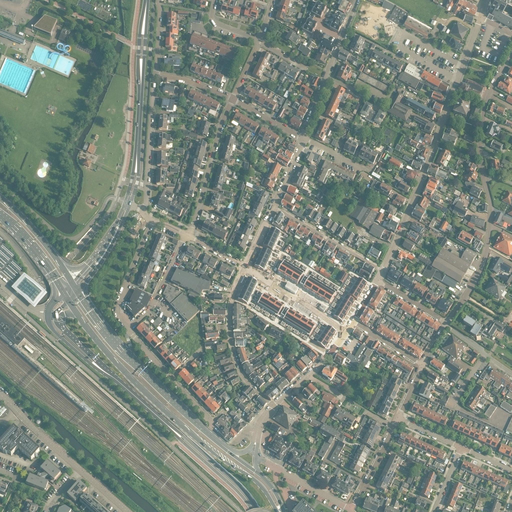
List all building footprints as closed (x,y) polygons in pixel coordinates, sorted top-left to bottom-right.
[(204,8),(205,7),(207,0),(205,0),(193,0),(193,3),(197,4),(196,5),(201,6),(200,7),(204,8)] [(221,11),(227,13),(229,6),(230,0),(225,0),(227,1),(226,5),(223,4),(221,11)] [(346,0),(342,0),(340,5),(349,10),(351,5),(349,4),(350,2),(346,0)] [(379,0),(383,1),(381,6),(390,9),(393,4),(386,0),(372,0),(377,2),(377,0),(379,0)] [(454,0),(448,0),(445,6),(450,8),(454,0)] [(462,0),(456,0),(455,3),(457,3),(452,12),(455,14),(457,9),(461,2),(462,0)] [(461,6),(464,7),(468,1),(466,0),(462,0),(461,2),(457,9),(460,10),(461,8),(460,7),(461,6)] [(486,13),(487,14),(490,15),(490,16),(496,19),(505,24),(508,25),(511,27),(511,0),(488,0),(488,2),(491,4),(489,9),(488,9),(488,10),(486,13)] [(229,6),(227,13),(232,15),(234,7),(236,1),(234,1),(232,7),(229,6)] [(287,9),(288,7),(289,3),(282,1),(280,7),(287,9)] [(467,13),(472,3),(468,1),(464,7),(467,9),(467,10),(465,10),(464,13),(465,13),(466,13),(467,13)] [(316,2),(313,7),(323,13),(326,7),(316,2)] [(244,16),(250,18),(254,4),(251,3),(249,10),(246,9),(247,6),(244,5),(242,13),(244,14),(244,16)] [(258,12),(254,11),(256,7),(259,8),(260,5),(254,3),(254,4),(250,18),(256,20),(258,12)] [(473,16),(473,15),(477,5),(472,3),(467,13),(473,16)] [(242,13),(244,5),(242,5),(240,9),(234,7),(232,15),(238,17),(240,12),(242,13)] [(341,10),(347,13),(349,10),(340,5),(339,8),(334,5),(333,8),(338,10),(341,11),(341,10)] [(389,19),(399,24),(401,20),(403,21),(408,12),(396,6),(389,19)] [(288,14),(286,13),(287,9),(280,7),(278,13),(285,15),(288,16),(288,14)] [(310,13),(309,16),(313,18),(315,15),(320,18),(323,13),(313,7),(310,13)] [(168,14),(167,20),(175,21),(180,21),(180,19),(178,18),(178,15),(188,16),(188,12),(178,12),(178,15),(176,15),(168,14)] [(276,19),(283,21),(285,15),(278,13),(276,19)] [(334,17),(334,18),(343,23),(344,22),(346,18),(346,17),(338,13),(335,18),(334,17)] [(471,21),(473,16),(467,13),(466,13),(465,13),(463,18),(471,21)] [(407,28),(412,18),(408,15),(403,23),(406,24),(405,27),(407,28)] [(310,17),(305,25),(314,29),(317,24),(312,21),(313,18),(309,16),(310,17)] [(36,26),(33,29),(37,31),(51,36),(57,21),(56,22),(44,17),(38,25),(37,26),(36,26)] [(334,18),(331,23),(341,28),(343,23),(334,18)] [(412,28),(417,20),(412,18),(407,28),(409,29),(410,26),(412,28)] [(169,30),(178,31),(178,27),(175,27),(175,21),(167,20),(167,26),(169,26),(169,30)] [(414,31),(416,33),(421,23),(417,20),(412,28),(415,29),(414,31)] [(462,39),(468,28),(457,22),(455,26),(454,25),(450,32),(462,39)] [(332,23),(330,28),(338,33),(341,28),(331,23),(332,23)] [(421,23),(416,33),(418,34),(419,31),(422,33),(426,25),(421,23)] [(305,25),(302,30),(311,35),(314,29),(305,25)] [(426,25),(422,33),(424,34),(423,36),(427,38),(429,34),(429,33),(431,28),(426,25)] [(436,28),(433,34),(431,37),(434,39),(439,29),(436,28)] [(0,34),(23,44),(25,39),(0,29),(0,34)] [(58,39),(66,42),(69,33),(62,30),(58,39)] [(173,41),(174,35),(177,35),(178,31),(169,30),(169,34),(166,34),(166,41),(173,41)] [(286,39),(288,41),(296,45),(300,39),(299,38),(300,36),(296,34),(295,36),(289,33),(286,39)] [(192,47),(196,49),(200,37),(193,34),(190,44),(193,45),(192,47)] [(201,48),(204,49),(208,40),(200,37),(196,49),(200,50),(201,48)] [(461,45),(462,42),(458,41),(459,40),(452,37),(450,41),(453,42),(451,46),(459,49),(460,48),(460,49),(461,45)] [(355,38),(353,44),(363,48),(364,46),(362,45),(364,42),(355,38)] [(322,47),(331,52),(333,48),(330,46),(332,43),(325,39),(323,42),(326,44),(325,46),(319,43),(318,46),(322,48),(322,47)] [(207,53),(211,54),(215,43),(208,40),(204,49),(208,51),(207,53)] [(173,48),(173,41),(166,41),(166,47),(168,47),(168,51),(176,52),(176,48),(173,48)] [(310,50),(314,44),(309,41),(305,48),(310,50)] [(215,53),(219,55),(222,45),(215,43),(211,54),(215,56),(215,53)] [(296,48),(299,50),(301,51),(304,46),(299,43),(296,48)] [(363,48),(353,44),(352,43),(348,51),(352,53),(353,51),(359,53),(360,50),(362,51),(363,48)] [(225,60),(230,48),(222,45),(219,55),(222,56),(222,58),(225,60)] [(234,60),(237,51),(230,48),(225,60),(229,61),(230,59),(234,60)] [(318,53),(318,54),(327,59),(329,53),(320,50),(318,49),(317,52),(318,53)] [(341,50),(340,54),(351,60),(354,61),(355,59),(351,57),(350,58),(348,57),(349,55),(341,50)] [(374,51),(369,61),(372,62),(373,59),(376,61),(380,54),(374,51)] [(260,56),(261,57),(260,59),(268,62),(273,65),(275,66),(278,60),(275,59),(274,62),(271,61),(272,57),(270,56),(262,53),(260,56)] [(314,59),(315,60),(325,64),(327,59),(318,54),(316,57),(315,57),(314,59)] [(380,54),(376,61),(382,64),(385,57),(380,54)] [(164,64),(164,66),(180,67),(180,61),(180,58),(180,55),(175,55),(168,55),(168,60),(165,60),(165,61),(164,64)] [(388,67),(391,60),(385,57),(382,64),(388,67)] [(258,65),(265,68),(268,62),(260,59),(258,65)] [(391,60),(388,67),(393,69),(397,63),(391,60)] [(190,71),(195,73),(198,67),(197,66),(194,65),(195,62),(193,61),(192,64),(192,65),(190,71)] [(397,63),(393,69),(392,73),(394,74),(396,71),(399,72),(401,68),(404,69),(406,65),(400,62),(399,64),(397,63)] [(278,70),(283,73),(287,66),(282,63),(278,70)] [(400,74),(397,79),(399,80),(415,89),(419,81),(420,82),(421,82),(424,83),(445,95),(449,86),(448,86),(425,73),(424,72),(417,68),(417,69),(408,64),(403,73),(402,73),(400,74)] [(258,65),(255,70),(262,74),(265,68),(258,65)] [(289,77),(293,70),(287,66),(283,73),(279,80),(282,82),(286,75),(289,77)] [(342,66),(339,72),(342,73),(350,77),(351,75),(349,74),(351,70),(342,66)] [(260,79),(262,74),(255,70),(252,76),(260,79)] [(298,73),(293,70),(289,77),(294,80),(298,73)] [(350,77),(342,73),(339,72),(337,78),(345,82),(347,78),(349,79),(350,77)] [(316,88),(319,81),(320,80),(312,76),(307,84),(309,84),(316,88)] [(510,94),(511,89),(511,80),(507,78),(504,83),(501,81),(498,88),(510,94)] [(465,85),(461,84),(459,89),(463,90),(462,92),(468,94),(471,95),(472,96),(476,97),(475,97),(476,97),(480,99),(485,86),(467,80),(465,85)] [(164,92),(173,93),(174,86),(165,85),(164,92)] [(304,86),(300,91),(310,97),(314,92),(304,86)] [(248,97),(252,91),(253,91),(255,89),(253,88),(251,90),(247,88),(244,94),(248,97)] [(338,88),(335,94),(343,97),(343,96),(346,98),(349,93),(357,97),(359,95),(347,89),(346,91),(345,90),(345,91),(338,88)] [(248,97),(253,100),(257,94),(258,94),(259,91),(257,90),(256,93),(253,91),(252,91),(248,97)] [(191,100),(193,101),(197,94),(191,91),(187,98),(191,100)] [(404,91),(402,94),(411,99),(413,96),(404,91)] [(434,91),(431,98),(432,98),(442,102),(443,102),(443,101),(444,100),(443,100),(445,97),(440,95),(440,94),(435,92),(434,91)] [(406,122),(408,118),(412,110),(399,103),(403,95),(398,92),(387,112),(406,122)] [(257,94),(253,100),(258,103),(262,96),(262,97),(264,94),(262,93),(261,96),(258,94),(257,94)] [(198,104),(202,96),(197,94),(193,101),(198,104)] [(342,98),(346,100),(346,98),(343,96),(343,97),(335,94),(334,96),(333,95),(332,99),(333,99),(340,102),(340,101),(342,98)] [(202,96),(198,104),(204,107),(208,99),(202,96)] [(265,98),(262,97),(262,96),(258,103),(257,104),(261,106),(261,105),(263,105),(266,99),(267,99),(267,100),(269,97),(267,96),(265,98)] [(267,100),(267,99),(266,99),(263,105),(267,108),(273,99),(269,97),(267,100)] [(301,102),(300,101),(295,99),(294,101),(307,108),(309,103),(308,102),(309,100),(304,97),(301,102)] [(174,103),(181,104),(182,99),(175,98),(172,98),(171,98),(171,102),(162,100),(161,108),(166,109),(166,111),(172,112),(174,103)] [(213,102),(208,99),(204,107),(210,109),(213,102)] [(276,101),(274,100),(273,99),(267,108),(272,111),(276,105),(277,105),(278,103),(276,101)] [(333,99),(330,105),(337,108),(338,107),(339,104),(343,105),(344,103),(340,101),(340,102),(333,99)] [(435,118),(436,116),(434,115),(435,114),(408,99),(405,104),(408,106),(408,107),(411,109),(412,108),(418,111),(417,112),(420,113),(421,112),(424,114),(425,112),(429,114),(428,116),(433,119),(434,117),(435,118)] [(458,99),(453,113),(465,117),(470,104),(458,99)] [(433,110),(440,113),(443,106),(441,105),(436,103),(436,102),(433,101),(430,109),(433,110)] [(213,102),(210,109),(216,112),(217,110),(218,108),(219,105),(213,102)] [(369,122),(374,112),(370,110),(372,107),(366,103),(360,114),(366,118),(365,119),(369,122)] [(294,109),(298,111),(305,115),(307,110),(298,105),(296,104),(294,109)] [(504,115),(504,114),(503,114),(505,110),(495,106),(490,104),(487,112),(492,114),(493,110),(497,111),(496,112),(504,115)] [(330,105),(328,110),(335,113),(335,112),(337,109),(341,111),(342,109),(338,107),(337,108),(330,105)] [(479,107),(474,106),(470,115),(469,119),(475,121),(476,117),(479,107)] [(336,121),(338,116),(339,114),(335,112),(335,113),(328,110),(326,112),(325,112),(324,115),(332,119),(336,121)] [(302,119),(305,115),(298,111),(296,115),(302,119)] [(374,112),(369,122),(372,123),(373,122),(380,125),(386,114),(380,111),(378,114),(374,112)] [(238,124),(242,117),(237,114),(233,120),(238,124)] [(159,118),(159,124),(166,124),(170,124),(170,118),(177,119),(177,116),(169,115),(169,118),(167,118),(159,118)] [(298,129),(302,123),(299,122),(300,120),(294,116),(293,118),(290,124),(298,129)] [(199,129),(208,131),(210,125),(205,124),(207,120),(204,118),(201,117),(199,128),(199,129)] [(244,127),(248,120),(242,117),(238,124),(244,127)] [(421,124),(433,130),(435,125),(417,117),(415,120),(415,121),(418,123),(419,123),(421,124)] [(244,127),(249,130),(253,123),(248,120),(244,127)] [(320,126),(327,129),(330,124),(323,120),(320,126)] [(259,127),(253,123),(249,130),(255,133),(259,127)] [(487,130),(485,135),(492,137),(494,133),(498,135),(500,130),(499,130),(500,128),(496,127),(497,126),(490,123),(488,128),(487,130)] [(422,130),(424,131),(431,134),(433,130),(421,124),(420,127),(422,128),(423,128),(422,130)] [(317,132),(325,135),(327,129),(320,126),(317,132)] [(258,135),(264,138),(268,132),(262,129),(258,135)] [(456,140),(458,133),(448,130),(446,136),(445,136),(443,141),(454,145),(456,140)] [(267,144),(268,144),(273,135),(268,132),(264,138),(262,141),(267,144)] [(322,141),(325,135),(317,132),(315,137),(322,141)] [(422,136),(421,138),(424,139),(423,142),(426,144),(430,146),(433,138),(432,137),(426,134),(425,137),(422,136)] [(475,139),(465,134),(463,138),(473,143),(475,139)] [(279,138),(273,135),(268,144),(270,145),(271,143),(275,145),(279,138)] [(349,152),(354,142),(349,139),(349,137),(347,136),(342,145),(345,146),(343,150),(349,152)] [(227,137),(225,143),(233,145),(237,146),(239,146),(239,147),(242,148),(243,145),(238,144),(238,143),(234,142),(235,139),(227,137)] [(424,147),(425,145),(415,141),(415,142),(412,140),(409,144),(416,148),(419,149),(417,155),(420,156),(420,157),(426,159),(426,158),(426,159),(430,150),(424,147)] [(494,141),(490,147),(499,152),(500,151),(501,151),(502,147),(502,146),(503,145),(494,141)] [(199,142),(198,145),(194,144),(194,147),(197,148),(205,150),(206,144),(199,142)] [(289,144),(288,146),(284,144),(282,146),(287,149),(293,153),(296,148),(294,147),(296,144),(293,142),(291,145),(289,144)] [(355,151),(358,152),(362,143),(359,142),(358,144),(354,142),(349,152),(353,154),(355,151)] [(224,149),(231,151),(233,145),(225,143),(224,149)] [(362,143),(358,152),(360,153),(358,157),(364,159),(368,150),(369,148),(364,146),(365,144),(362,143)] [(85,144),(83,149),(84,149),(84,150),(86,151),(90,153),(92,154),(95,147),(89,144),(88,146),(87,146),(85,144)] [(397,145),(394,149),(400,153),(403,148),(397,145)] [(195,154),(203,156),(205,150),(197,148),(195,154)] [(439,157),(446,161),(451,152),(444,149),(443,152),(442,151),(439,157)] [(286,151),(285,153),(283,152),(280,150),(278,152),(284,155),(284,156),(290,159),(293,154),(286,151)] [(368,150),(364,159),(369,162),(373,152),(368,150)] [(377,154),(373,152),(369,162),(373,164),(375,160),(378,161),(381,154),(378,153),(377,154)] [(307,154),(304,161),(311,164),(312,160),(315,161),(318,163),(319,162),(321,157),(318,155),(312,153),(311,155),(307,154)] [(230,157),(222,155),(220,161),(228,163),(230,157)] [(286,167),(290,161),(279,155),(277,158),(274,156),(272,159),(275,161),(275,160),(286,167)] [(400,169),(402,164),(389,156),(386,161),(389,162),(400,169)] [(422,165),(423,165),(425,160),(417,157),(415,161),(422,165)] [(444,166),(446,161),(439,157),(436,163),(444,166)] [(422,165),(415,161),(407,158),(406,160),(413,163),(412,167),(420,170),(422,165)] [(191,162),(189,168),(197,170),(198,167),(200,168),(202,162),(194,160),(193,163),(191,162)] [(326,160),(322,169),(330,172),(332,168),(330,167),(331,163),(326,160)] [(466,170),(470,172),(473,173),(476,168),(473,166),(474,163),(468,160),(466,163),(469,164),(466,170)] [(507,168),(510,170),(511,167),(511,164),(503,160),(502,163),(508,167),(507,168)] [(157,167),(160,167),(160,169),(166,169),(168,167),(168,163),(169,163),(169,161),(157,161),(157,167)] [(492,171),(500,170),(498,161),(490,162),(492,171)] [(281,167),(274,164),(271,163),(268,169),(269,169),(278,173),(281,167)] [(339,166),(331,163),(330,167),(332,168),(330,172),(330,173),(335,175),(339,166)] [(447,174),(440,171),(438,170),(439,168),(430,165),(429,169),(439,173),(446,176),(447,174)] [(217,172),(225,174),(228,175),(229,172),(226,171),(227,168),(219,166),(217,172)] [(339,166),(335,175),(340,177),(342,173),(344,174),(346,170),(339,166)] [(301,167),(298,173),(305,176),(308,178),(312,180),(312,178),(313,177),(306,174),(308,171),(301,167)] [(188,172),(191,172),(189,178),(197,180),(198,174),(196,173),(197,170),(189,168),(188,172)] [(268,176),(276,179),(278,173),(269,169),(267,175),(268,176)] [(330,172),(322,169),(320,173),(324,175),(323,178),(327,180),(330,173),(330,172)] [(402,173),(406,175),(405,175),(403,175),(402,178),(413,182),(415,177),(415,178),(417,174),(408,170),(407,172),(406,171),(405,171),(405,169),(404,169),(402,173)] [(436,175),(438,176),(446,179),(447,177),(446,176),(439,173),(429,169),(427,174),(435,177),(436,175)] [(340,177),(347,180),(347,181),(351,172),(346,170),(344,174),(342,173),(340,177)] [(356,174),(351,172),(347,181),(347,180),(346,184),(350,186),(356,174)] [(470,172),(468,178),(464,176),(462,179),(470,182),(471,179),(475,181),(477,175),(473,173),(470,172)] [(297,173),(295,176),(296,177),(296,179),(305,183),(308,178),(305,176),(298,173),(297,173)] [(327,180),(323,178),(324,175),(320,173),(316,181),(325,185),(327,180)] [(273,184),(276,179),(268,176),(267,178),(265,177),(264,180),(266,181),(273,184)] [(396,176),(394,179),(398,181),(395,187),(398,189),(398,188),(407,193),(410,187),(402,183),(403,180),(396,176)] [(187,184),(195,186),(197,180),(189,178),(187,184)] [(216,178),(214,184),(222,186),(225,187),(226,181),(223,180),(216,178)] [(293,182),(292,184),(300,188),(299,191),(306,194),(306,196),(309,197),(310,194),(308,193),(308,192),(302,189),(305,183),(296,179),(294,178),(293,182)] [(429,182),(436,186),(438,187),(439,184),(437,184),(439,181),(431,178),(429,182)] [(273,184),(266,181),(263,179),(261,185),(271,190),(273,184)] [(388,196),(392,190),(377,182),(374,188),(379,191),(377,194),(382,197),(384,194),(388,196)] [(436,186),(429,182),(427,187),(434,191),(436,186)] [(468,185),(469,185),(473,187),(469,194),(478,198),(481,191),(474,188),(475,185),(470,182),(468,185)] [(187,184),(186,190),(193,192),(195,186),(187,184)] [(268,198),(267,197),(268,195),(260,192),(261,189),(253,185),(252,187),(252,188),(259,192),(257,197),(265,201),(266,201),(267,201),(268,198)] [(296,193),(295,193),(297,190),(290,186),(287,192),(291,194),(290,195),(295,197),(296,193)] [(425,191),(435,196),(435,197),(437,192),(434,191),(427,187),(425,191)] [(170,195),(171,193),(163,189),(159,196),(162,197),(165,192),(170,195)] [(335,195),(328,190),(325,196),(332,200),(335,195)] [(433,201),(435,196),(425,191),(423,196),(433,201)] [(511,193),(507,191),(502,201),(510,205),(511,206),(507,214),(511,216),(511,193)] [(283,199),(284,199),(291,203),(294,198),(286,194),(283,199)] [(395,201),(401,204),(403,205),(406,200),(396,194),(395,195),(393,194),(393,195),(391,194),(389,197),(392,199),(394,197),(396,199),(395,201)] [(213,195),(211,201),(219,203),(220,200),(222,200),(223,198),(213,195)] [(266,203),(265,203),(265,201),(257,197),(254,203),(256,204),(263,207),(264,207),(266,203)] [(424,206),(426,207),(429,201),(422,197),(418,205),(423,208),(424,206)] [(163,208),(167,201),(161,198),(157,205),(163,208)] [(357,202),(348,216),(360,222),(362,226),(370,231),(369,233),(380,238),(383,233),(385,234),(383,240),(390,243),(394,235),(387,232),(387,231),(385,230),(385,229),(374,224),(373,223),(379,215),(380,213),(381,210),(360,198),(357,203),(357,202)] [(295,206),(283,200),(281,204),(282,205),(292,211),(295,206)] [(163,208),(168,211),(172,204),(167,201),(163,208)] [(457,213),(459,214),(465,216),(467,211),(463,209),(463,208),(462,207),(464,204),(458,202),(456,206),(452,213),(456,215),(457,213)] [(172,204),(168,211),(174,214),(179,205),(176,204),(175,206),(172,204)] [(263,207),(256,204),(253,209),(260,212),(263,207)] [(383,206),(381,210),(386,213),(389,215),(393,216),(393,217),(396,211),(385,204),(383,206)] [(184,209),(181,207),(181,206),(179,205),(174,214),(179,217),(181,214),(186,217),(189,212),(186,211),(189,206),(186,205),(184,209)] [(309,220),(311,221),(316,213),(312,211),(313,209),(309,207),(307,205),(305,209),(310,211),(306,217),(309,218),(309,220)] [(415,211),(426,218),(428,215),(424,213),(426,211),(417,206),(415,211)] [(254,219),(255,216),(258,218),(260,212),(253,209),(252,212),(250,211),(248,216),(254,219)] [(215,211),(213,214),(222,219),(223,217),(224,215),(215,211)] [(425,220),(426,218),(415,211),(412,216),(421,221),(422,218),(425,220)] [(277,213),(274,218),(281,222),(282,222),(281,221),(284,216),(278,213),(277,213)] [(321,217),(323,218),(325,216),(320,213),(319,215),(316,213),(311,221),(313,222),(314,221),(317,223),(321,217)] [(379,215),(375,221),(380,224),(384,216),(383,215),(380,213),(379,215)] [(504,222),(511,225),(511,229),(511,230),(511,220),(509,219),(503,216),(497,213),(493,223),(502,227),(504,222)] [(389,215),(387,218),(398,225),(400,221),(393,217),(389,215)] [(256,225),(255,224),(256,222),(253,221),(254,219),(248,216),(246,220),(248,221),(246,225),(253,228),(254,228),(256,225)] [(330,219),(326,217),(325,216),(323,219),(326,221),(323,227),(326,228),(326,229),(328,231),(333,223),(329,221),(330,219)] [(478,219),(478,218),(472,216),(470,223),(483,227),(485,221),(478,219)] [(281,222),(274,218),(272,222),(273,222),(272,225),(281,229),(282,226),(280,225),(281,224),(280,224),(281,222)] [(397,228),(398,225),(387,218),(386,218),(385,220),(387,221),(387,222),(397,228)] [(205,230),(207,231),(211,224),(213,221),(210,220),(208,223),(206,221),(201,230),(205,231),(205,230)] [(291,220),(287,226),(286,225),(283,230),(286,232),(289,227),(291,229),(295,222),(291,220)] [(472,229),(474,225),(464,220),(463,224),(472,229)] [(299,225),(295,222),(291,229),(293,230),(292,231),(293,233),(295,235),(298,230),(297,229),(299,225)] [(387,222),(385,226),(395,232),(397,228),(387,222)] [(451,227),(448,225),(443,222),(439,229),(444,232),(446,229),(449,231),(451,227)] [(337,226),(338,227),(336,231),(338,232),(341,228),(342,226),(337,223),(336,225),(333,223),(328,231),(330,232),(331,231),(334,233),(337,226)] [(411,229),(417,233),(422,236),(424,233),(424,232),(425,230),(414,223),(410,228),(411,229)] [(211,224),(207,231),(213,234),(217,227),(211,224)] [(246,225),(244,230),(251,233),(253,228),(246,225)] [(6,231),(1,227),(3,229),(7,232),(10,235),(12,237),(17,242),(23,249),(30,257),(37,266),(42,274),(46,279),(42,272),(34,262),(29,255),(22,247),(18,242),(13,237),(10,234),(6,231)] [(222,230),(217,227),(213,234),(218,237),(222,230)] [(302,227),(299,231),(298,230),(295,235),(301,238),(302,235),(306,229),(302,227)] [(271,228),(269,233),(278,237),(280,232),(271,228)] [(341,238),(346,232),(345,235),(347,237),(350,232),(349,231),(348,231),(344,229),(344,230),(341,228),(338,232),(339,232),(337,236),(341,238)] [(248,239),(251,233),(244,230),(241,229),(240,231),(243,232),(241,235),(241,236),(248,239)] [(311,232),(306,229),(302,235),(301,238),(307,242),(310,237),(308,236),(311,232)] [(406,237),(414,242),(416,244),(419,240),(420,241),(422,237),(417,234),(417,233),(411,229),(410,232),(409,232),(408,234),(407,234),(406,235),(406,237)] [(71,260),(72,261),(74,261),(75,261),(77,260),(79,260),(81,259),(83,257),(85,253),(90,244),(98,230),(97,232),(86,251),(83,256),(82,257),(81,258),(79,259),(77,260),(76,260),(75,260),(73,260),(72,260),(71,260)] [(218,237),(224,240),(228,233),(222,230),(218,237)] [(474,230),(473,233),(475,234),(474,236),(473,238),(474,238),(474,239),(479,241),(480,240),(483,235),(475,230),(474,230)] [(363,240),(359,238),(360,237),(357,235),(356,235),(350,232),(347,237),(345,241),(350,244),(353,238),(355,238),(354,240),(357,242),(355,246),(358,248),(363,240)] [(459,233),(456,239),(469,246),(473,239),(469,237),(464,234),(460,232),(459,233)] [(269,233),(267,237),(276,241),(278,237),(269,233)] [(497,240),(511,248),(511,238),(501,233),(497,240)] [(165,238),(159,235),(158,234),(156,238),(157,239),(156,240),(163,243),(166,244),(167,242),(164,241),(165,238)] [(240,238),(239,241),(246,245),(248,239),(241,236),(241,235),(239,234),(238,237),(240,238)] [(311,240),(315,243),(319,237),(315,234),(311,240)] [(267,237),(265,241),(274,246),(276,241),(267,237)] [(319,237),(315,243),(314,246),(320,249),(323,245),(321,243),(324,239),(319,237)] [(442,238),(437,246),(440,248),(442,249),(447,241),(442,238)] [(474,239),(472,242),(475,244),(473,248),(473,249),(478,252),(483,245),(478,242),(479,241),(474,239)] [(161,249),(163,243),(156,240),(154,246),(161,249)] [(511,251),(511,248),(497,240),(493,248),(509,257),(511,251)] [(246,245),(239,241),(236,247),(243,250),(246,245)] [(265,241),(262,246),(272,250),(274,246),(265,241)] [(411,251),(414,245),(406,241),(403,246),(411,251)] [(328,242),(324,248),(325,249),(323,253),(324,254),(323,255),(325,256),(332,244),(328,242)] [(328,250),(329,251),(328,251),(333,253),(329,259),(331,260),(336,252),(334,251),(336,248),(336,247),(332,244),(328,250)] [(369,253),(370,254),(378,259),(381,253),(375,250),(377,247),(373,245),(369,253)] [(151,252),(158,255),(161,249),(154,246),(151,252)] [(182,262),(183,260),(186,254),(191,257),(195,250),(190,247),(187,252),(184,251),(180,259),(179,261),(182,262)] [(262,248),(260,253),(270,257),(272,253),(262,248)] [(336,258),(340,261),(341,259),(342,257),(345,252),(341,249),(338,253),(337,256),(336,258)] [(470,265),(477,255),(467,249),(460,259),(470,265)] [(200,253),(195,250),(191,257),(197,260),(200,253)] [(465,274),(470,266),(442,250),(438,257),(465,274)] [(156,260),(158,255),(151,252),(149,257),(156,260)] [(345,267),(349,260),(351,256),(349,255),(349,254),(345,252),(342,257),(340,260),(344,262),(342,265),(345,267)] [(406,260),(407,257),(413,261),(413,260),(416,262),(417,260),(408,254),(407,255),(401,252),(397,259),(401,261),(403,258),(406,260)] [(260,253),(258,257),(268,262),(270,257),(260,253)] [(431,267),(433,262),(432,261),(420,254),(418,259),(431,267)] [(203,263),(205,264),(202,271),(199,269),(197,273),(202,275),(203,275),(208,266),(212,259),(206,256),(203,263)] [(258,257),(256,262),(266,266),(268,262),(258,257)] [(437,258),(432,267),(439,271),(460,284),(465,274),(437,258)] [(508,273),(511,268),(502,263),(503,262),(496,258),(489,269),(496,273),(499,268),(508,273)] [(218,263),(217,262),(212,259),(208,266),(214,269),(214,268),(215,269),(218,263)] [(147,262),(145,268),(154,272),(158,264),(151,261),(150,263),(147,262)] [(256,262),(254,266),(263,271),(266,266),(256,262)] [(283,263),(277,272),(281,275),(284,277),(290,267),(283,263)] [(359,267),(371,274),(373,272),(374,271),(374,270),(374,269),(366,264),(364,267),(361,265),(359,267)] [(225,274),(228,268),(223,265),(219,272),(225,274)] [(438,272),(439,271),(432,267),(431,268),(425,265),(422,271),(418,273),(422,275),(422,276),(430,281),(432,277),(452,288),(453,289),(454,288),(456,285),(457,283),(456,282),(438,272)] [(290,267),(284,277),(284,276),(288,278),(287,279),(290,281),(296,271),(290,267)] [(145,268),(142,274),(149,277),(150,277),(152,274),(153,275),(154,272),(145,268)] [(200,280),(177,268),(171,282),(199,296),(202,291),(209,291),(210,278),(203,275),(202,275),(201,278),(200,280)] [(235,272),(234,271),(228,268),(225,274),(223,277),(229,280),(230,277),(231,276),(232,276),(235,272)] [(393,268),(392,270),(387,278),(388,278),(388,279),(391,281),(396,273),(394,271),(396,269),(393,268)] [(358,271),(356,273),(368,280),(369,278),(370,278),(371,276),(370,276),(371,275),(362,270),(360,272),(358,271)] [(296,271),(290,281),(291,280),(294,282),(294,283),(297,285),(303,275),(296,271)] [(395,282),(396,283),(401,275),(401,274),(397,271),(396,273),(391,281),(394,283),(395,282)] [(342,283),(348,275),(343,272),(338,281),(342,283)] [(47,295),(26,276),(24,274),(15,284),(11,288),(17,293),(34,309),(47,295)] [(147,282),(149,277),(142,274),(140,279),(147,282)] [(504,275),(500,280),(505,283),(508,285),(511,278),(511,277),(509,276),(508,277),(504,275)] [(248,277),(246,282),(255,286),(257,282),(248,277)] [(304,277),(300,284),(303,287),(308,279),(304,277)] [(400,285),(405,287),(410,280),(409,279),(405,277),(400,285)] [(408,290),(409,290),(414,282),(413,282),(414,279),(411,277),(409,279),(410,280),(405,287),(405,288),(405,289),(407,290),(408,290)] [(303,287),(302,288),(305,290),(306,290),(309,292),(315,282),(309,278),(308,279),(303,287)] [(358,278),(356,283),(365,288),(366,286),(367,284),(358,278)] [(28,302),(19,294),(19,295),(28,303),(30,304),(32,305),(35,305),(38,305),(40,305),(43,304),(45,303),(47,301),(49,299),(50,297),(51,295),(51,292),(51,289),(51,287),(49,284),(46,279),(47,281),(49,285),(50,286),(50,287),(50,289),(51,292),(50,294),(49,297),(49,299),(47,301),(45,302),(43,304),(41,305),(39,305),(36,305),(34,305),(32,304),(31,304),(29,303),(28,302)] [(140,279),(137,285),(144,288),(147,282),(140,279)] [(492,295),(499,283),(492,279),(485,291),(492,295)] [(246,282),(244,286),(253,291),(255,286),(246,282)] [(315,282),(309,292),(312,294),(312,293),(316,296),(315,296),(316,296),(322,286),(315,282)] [(356,283),(353,287),(362,292),(364,288),(365,288),(356,283)] [(506,293),(503,291),(504,291),(503,290),(505,287),(499,283),(492,295),(498,299),(501,295),(504,297),(506,293)] [(417,295),(422,287),(417,285),(413,292),(414,293),(413,293),(413,294),(416,295),(417,295)] [(178,290),(173,288),(167,286),(163,295),(166,297),(165,299),(187,323),(199,312),(180,291),(179,291),(178,290)] [(244,286),(242,291),(251,295),(253,291),(244,286)] [(322,286),(316,296),(318,298),(318,297),(322,300),(328,290),(322,286)] [(353,287),(351,291),(360,296),(361,294),(362,292),(353,287)] [(426,290),(424,288),(422,287),(417,295),(422,298),(426,290)] [(386,292),(380,288),(379,288),(378,291),(377,291),(376,292),(387,298),(388,297),(384,295),(386,292)] [(146,309),(151,297),(135,289),(130,302),(132,303),(145,309),(146,309)] [(328,290),(322,300),(324,302),(325,301),(329,304),(335,294),(328,290)] [(222,301),(222,295),(215,295),(215,292),(208,291),(208,294),(211,294),(210,297),(214,297),(214,301),(222,301)] [(242,291),(239,295),(249,300),(251,295),(242,291)] [(351,291),(348,295),(357,301),(359,296),(360,297),(360,296),(351,291)] [(387,298),(376,292),(375,294),(376,294),(374,297),(381,301),(382,298),(385,300),(387,298)] [(425,300),(430,303),(434,295),(430,292),(425,300)] [(264,294),(258,303),(265,307),(271,297),(268,296),(264,294)] [(239,295),(237,300),(247,304),(249,300),(239,295)] [(434,295),(430,303),(434,305),(439,298),(434,295)] [(346,296),(343,300),(352,306),(353,304),(355,301),(346,296)] [(271,297),(265,307),(271,311),(277,301),(275,299),(274,300),(271,298),(271,297)] [(374,297),(372,300),(372,299),(371,301),(381,307),(382,305),(379,303),(381,301),(374,297)] [(392,309),(394,310),(400,300),(399,300),(396,298),(392,304),(394,306),(392,309)] [(343,300),(341,305),(349,310),(352,306),(343,300)] [(398,308),(400,310),(405,303),(402,302),(402,301),(400,300),(394,310),(396,311),(398,308)] [(442,310),(447,303),(442,300),(438,307),(442,310)] [(277,301),(271,311),(278,315),(284,305),(281,303),(281,304),(277,302),(278,301),(277,301)] [(380,309),(381,307),(371,301),(370,303),(369,306),(375,310),(377,307),(380,309)] [(442,310),(443,311),(443,312),(445,313),(446,313),(446,312),(447,313),(453,303),(448,301),(447,303),(442,310)] [(135,317),(145,309),(132,303),(127,308),(135,317)] [(233,306),(233,311),(240,311),(240,308),(241,308),(242,305),(237,303),(236,306),(233,306)] [(405,303),(400,310),(398,313),(401,314),(403,311),(405,312),(409,306),(405,303)] [(216,305),(214,304),(213,315),(225,316),(226,310),(222,310),(222,308),(216,305)] [(341,305),(338,309),(347,314),(349,310),(341,305)] [(407,318),(413,308),(412,307),(412,308),(409,306),(405,312),(407,314),(405,317),(407,318)] [(285,308),(281,315),(284,318),(289,310),(285,308)] [(364,312),(374,318),(376,316),(372,314),(374,312),(368,308),(366,311),(365,311),(364,312)] [(413,308),(407,318),(409,319),(411,316),(414,318),(418,311),(415,310),(415,309),(413,308)] [(284,318),(284,319),(290,323),(297,313),(296,313),(292,311),(293,311),(290,309),(289,310),(284,318)] [(338,309),(336,313),(345,318),(346,316),(347,314),(338,309)] [(373,320),(374,318),(364,312),(363,314),(364,314),(362,317),(368,321),(370,318),(373,320)] [(415,323),(417,324),(423,314),(421,313),(421,314),(419,312),(415,318),(417,320),(415,323)] [(297,313),(290,323),(297,327),(303,317),(302,317),(299,315),(299,314),(297,313)] [(336,313),(333,317),(336,319),(338,321),(338,320),(342,322),(344,318),(345,319),(345,318),(336,313)] [(421,322),(423,324),(427,317),(424,316),(424,315),(423,314),(417,324),(419,325),(421,322)] [(0,332),(16,347),(24,338),(0,316),(0,332)] [(264,330),(269,324),(262,318),(261,319),(258,316),(256,319),(259,322),(257,325),(264,330)] [(303,317),(297,327),(303,331),(309,321),(309,320),(309,321),(305,319),(306,318),(303,317)] [(367,323),(368,321),(362,317),(360,320),(359,321),(369,327),(370,325),(367,323)] [(427,317),(423,324),(421,327),(423,328),(425,325),(427,326),(431,320),(427,317)] [(470,333),(477,322),(475,321),(476,320),(472,317),(470,320),(466,317),(463,322),(471,327),(470,329),(469,329),(468,332),(470,333)] [(497,319),(495,322),(494,321),(493,323),(493,324),(492,326),(491,325),(489,328),(486,326),(483,331),(492,336),(497,329),(500,331),(501,329),(503,331),(505,328),(504,327),(505,324),(497,319)] [(431,320),(427,326),(430,328),(427,332),(429,333),(430,332),(436,322),(434,321),(434,322),(431,320)] [(309,321),(303,331),(310,335),(316,325),(312,323),(312,322),(309,321)] [(436,322),(430,332),(432,333),(434,330),(436,332),(440,325),(437,324),(437,323),(436,322)] [(477,322),(470,333),(476,337),(479,331),(492,340),(494,337),(492,336),(483,331),(477,327),(479,324),(477,322)] [(137,330),(141,335),(149,327),(147,324),(146,324),(144,323),(137,330)] [(217,332),(216,324),(211,324),(205,325),(202,325),(203,334),(205,334),(206,340),(211,339),(212,341),(216,340),(216,338),(219,338),(218,332),(217,332)] [(379,325),(375,331),(379,334),(385,325),(383,324),(381,326),(379,325)] [(385,325),(379,334),(382,336),(383,336),(384,337),(388,330),(386,329),(387,326),(385,325)] [(328,326),(325,330),(333,337),(334,336),(333,336),(336,332),(333,330),(331,328),(328,326)] [(145,339),(151,334),(153,332),(149,327),(141,335),(145,339)] [(283,338),(285,332),(281,331),(273,327),(270,334),(278,338),(279,336),(283,338)] [(360,339),(363,334),(356,329),(353,334),(360,339)] [(384,337),(388,339),(392,333),(394,331),(391,329),(390,331),(388,330),(384,337)] [(325,330),(322,334),(330,340),(332,338),(333,337),(325,330)] [(392,333),(388,339),(389,340),(388,340),(392,342),(398,333),(395,332),(394,334),(392,333)] [(264,341),(266,339),(258,333),(256,336),(264,341)] [(392,342),(396,345),(400,338),(398,337),(400,335),(398,333),(392,342)] [(145,339),(150,344),(156,339),(151,334),(145,339)] [(322,334),(319,338),(328,344),(330,340),(322,334)] [(457,360),(463,352),(464,350),(463,350),(466,346),(456,339),(452,335),(448,341),(442,349),(457,360)] [(154,349),(160,344),(162,342),(157,337),(156,339),(150,344),(154,349)] [(319,338),(316,343),(325,348),(326,346),(327,346),(328,344),(319,338)] [(397,345),(402,348),(407,339),(405,338),(404,340),(402,339),(397,345)] [(406,351),(410,344),(408,343),(409,341),(407,339),(402,348),(401,348),(405,350),(406,351)] [(217,351),(225,349),(227,349),(225,343),(224,343),(218,344),(218,341),(213,342),(214,345),(216,345),(217,351)] [(362,346),(355,357),(358,359),(356,362),(364,367),(365,364),(372,353),(371,352),(372,351),(375,353),(376,352),(380,345),(375,341),(372,346),(370,345),(369,347),(368,349),(362,346)] [(313,362),(319,357),(313,350),(307,346),(301,342),(300,344),(308,349),(311,352),(307,356),(313,362)] [(264,347),(262,345),(261,343),(260,343),(257,345),(255,347),(257,351),(261,348),(264,347)] [(414,347),(415,347),(416,345),(414,343),(412,346),(410,344),(406,351),(410,353),(414,347)] [(157,352),(161,357),(167,351),(165,349),(166,347),(164,345),(157,352)] [(415,347),(414,347),(410,353),(411,354),(414,356),(420,347),(418,346),(417,348),(415,347)] [(376,358),(378,355),(381,356),(385,350),(380,347),(376,353),(374,356),(376,358)] [(420,347),(414,356),(419,359),(423,352),(421,351),(422,349),(420,347)] [(161,357),(166,361),(173,355),(169,350),(167,351),(161,357)] [(389,353),(385,350),(381,356),(380,358),(385,361),(385,359),(386,359),(389,353)] [(271,360),(274,362),(273,364),(279,370),(283,366),(278,361),(282,357),(277,353),(271,360)] [(389,353),(386,359),(390,362),(394,356),(389,353)] [(338,354),(335,360),(339,363),(338,363),(341,365),(342,365),(344,361),(348,364),(350,362),(359,367),(360,365),(355,362),(357,359),(355,358),(349,354),(346,359),(346,358),(338,354)] [(166,361),(170,366),(178,359),(173,355),(166,361)] [(229,357),(226,358),(225,355),(214,358),(215,361),(219,360),(219,362),(220,361),(221,365),(223,364),(223,365),(231,362),(229,357)] [(240,360),(242,365),(249,362),(248,361),(255,359),(254,355),(250,356),(247,357),(240,360)] [(389,371),(393,364),(396,366),(399,359),(395,356),(387,369),(389,371)] [(301,360),(307,367),(309,365),(310,366),(311,364),(311,363),(306,357),(303,359),(303,358),(301,360)] [(441,371),(442,369),(444,365),(433,358),(430,363),(441,371)] [(175,371),(176,370),(181,366),(180,365),(182,364),(178,359),(170,366),(175,371)] [(396,366),(398,367),(397,369),(399,371),(400,368),(404,362),(399,359),(396,366)] [(243,367),(245,372),(257,365),(257,364),(254,360),(243,367)] [(450,360),(446,366),(456,373),(457,374),(461,368),(450,360)] [(302,372),(306,368),(300,361),(295,366),(302,372)] [(254,372),(253,370),(257,367),(258,368),(263,365),(261,362),(257,364),(257,365),(245,372),(248,376),(254,372)] [(404,362),(400,368),(399,371),(397,373),(395,376),(398,378),(402,370),(405,371),(409,365),(404,362)] [(226,372),(233,369),(231,364),(224,366),(224,367),(221,367),(221,368),(222,368),(223,372),(225,371),(226,372)] [(405,381),(408,376),(413,368),(409,365),(405,371),(407,373),(406,375),(404,377),(403,380),(405,381)] [(288,370),(295,378),(299,375),(292,366),(288,370)] [(325,370),(322,374),(327,377),(328,379),(330,380),(332,380),(335,374),(341,378),(341,379),(345,382),(349,377),(346,376),(341,372),(337,370),(336,371),(331,367),(330,368),(328,367),(325,370)] [(256,385),(262,380),(260,378),(265,373),(266,374),(268,372),(266,369),(264,371),(260,374),(253,381),(256,385)] [(490,378),(493,380),(498,373),(494,369),(491,373),(488,372),(488,373),(485,370),(483,373),(478,380),(482,382),(485,378),(489,380),(490,378)] [(184,370),(179,375),(183,380),(189,375),(184,370)] [(225,378),(225,379),(226,380),(236,375),(234,370),(227,373),(228,376),(225,378)] [(295,378),(288,370),(283,374),(290,383),(295,378)] [(249,378),(253,381),(260,374),(258,372),(256,374),(255,373),(249,378)] [(428,382),(431,384),(433,385),(436,379),(440,382),(441,381),(442,381),(443,380),(446,383),(448,380),(442,376),(440,378),(431,372),(427,378),(430,379),(428,382)] [(459,378),(461,377),(457,374),(456,373),(451,381),(456,384),(459,378)] [(495,387),(503,376),(498,373),(493,380),(495,381),(493,386),(495,387)] [(189,375),(183,380),(188,385),(193,382),(194,383),(198,380),(196,378),(194,380),(189,375)] [(391,385),(392,385),(399,388),(402,383),(400,382),(401,380),(393,375),(392,377),(392,378),(392,379),(393,380),(391,385)] [(503,376),(495,387),(498,389),(501,385),(503,386),(508,379),(503,376)] [(228,385),(229,384),(231,383),(233,386),(240,381),(237,377),(227,383),(228,385)] [(285,388),(289,384),(283,378),(281,381),(278,377),(276,379),(285,388)] [(275,385),(281,391),(285,388),(276,379),(274,381),(277,384),(275,385)] [(505,394),(507,391),(511,383),(511,381),(508,379),(503,386),(505,388),(502,392),(505,394)] [(256,385),(260,389),(265,383),(262,380),(256,385)] [(196,394),(202,389),(199,386),(201,385),(199,383),(198,384),(192,389),(196,394)] [(318,395),(318,394),(320,393),(311,384),(307,388),(313,395),(315,392),(318,395)] [(422,386),(421,389),(429,393),(431,390),(433,391),(434,388),(432,387),(433,385),(431,384),(430,386),(424,384),(423,386),(422,386)] [(390,391),(396,394),(399,388),(392,385),(390,391)] [(248,386),(247,387),(242,392),(244,394),(241,398),(237,394),(235,397),(239,400),(241,402),(243,400),(244,400),(247,397),(246,396),(252,390),(248,386)] [(274,387),(269,391),(275,397),(279,393),(274,387)] [(475,391),(483,397),(484,394),(488,397),(490,394),(478,387),(475,391)] [(201,399),(206,394),(202,389),(196,394),(201,399)] [(311,400),(314,397),(307,389),(302,393),(308,399),(310,398),(311,400)] [(428,399),(431,394),(429,393),(421,389),(419,392),(420,392),(419,395),(428,399)] [(250,400),(256,394),(252,390),(246,396),(247,397),(244,400),(245,401),(248,398),(250,400)] [(222,391),(217,396),(224,403),(227,401),(230,398),(228,396),(227,396),(222,391)] [(269,391),(265,395),(271,401),(272,399),(273,399),(275,397),(269,391)] [(390,391),(388,394),(385,392),(384,395),(394,399),(396,394),(390,391)] [(481,399),(483,397),(475,391),(472,396),(484,404),(486,401),(481,399)] [(324,392),(322,396),(324,397),(323,400),(328,403),(329,401),(333,404),(335,400),(334,399),(335,397),(331,395),(330,396),(324,392)] [(201,399),(205,404),(211,398),(206,394),(201,399)] [(209,408),(215,403),(213,400),(216,396),(215,394),(211,398),(205,404),(209,408)] [(391,405),(394,399),(384,395),(382,394),(381,396),(386,398),(384,402),(391,405)] [(264,407),(267,404),(267,403),(259,395),(255,399),(257,401),(255,404),(259,408),(262,405),(264,407)] [(469,401),(476,406),(478,404),(482,407),(484,404),(472,396),(469,401)] [(294,400),(292,402),(303,412),(304,412),(307,409),(296,398),(295,397),(293,399),(294,400)] [(476,406),(469,401),(466,406),(477,414),(479,411),(475,408),(476,406)] [(328,418),(331,413),(334,406),(325,402),(322,408),(325,409),(321,415),(328,418)] [(384,402),(382,407),(389,410),(391,405),(384,402)] [(219,408),(215,403),(209,408),(214,413),(219,408)] [(248,408),(246,406),(242,403),(239,407),(244,412),(248,408)] [(411,412),(417,414),(420,407),(414,405),(411,412)] [(283,406),(280,410),(288,415),(284,420),(292,425),(296,419),(296,418),(298,415),(283,406)] [(382,407),(379,412),(378,412),(377,415),(382,417),(383,415),(386,416),(389,410),(382,407)] [(417,414),(422,417),(425,410),(420,407),(417,414)] [(338,408),(336,411),(334,410),(329,417),(336,421),(338,419),(343,411),(338,408)] [(245,418),(250,422),(256,416),(249,409),(246,412),(248,414),(245,418)] [(289,429),(292,425),(284,420),(288,415),(280,410),(274,419),(289,429)] [(425,410),(422,417),(428,419),(431,412),(425,410)] [(238,434),(247,425),(237,416),(237,415),(232,411),(229,414),(234,419),(235,421),(233,423),(234,424),(231,427),(232,428),(238,434)] [(338,419),(342,422),(347,414),(343,411),(338,419)] [(431,412),(428,419),(433,422),(436,414),(431,412)] [(217,422),(218,423),(215,425),(221,431),(219,432),(228,442),(230,442),(233,438),(228,433),(229,432),(228,431),(229,430),(230,431),(232,428),(231,427),(231,426),(230,427),(227,425),(229,424),(226,421),(226,419),(225,418),(227,416),(224,414),(217,422)] [(342,422),(344,423),(343,426),(345,427),(351,416),(347,414),(342,422)] [(442,417),(436,414),(433,422),(439,424),(442,417)] [(357,422),(355,421),(356,419),(351,416),(345,427),(349,429),(351,427),(354,428),(357,422)] [(447,419),(442,417),(439,424),(444,427),(447,419)] [(322,424),(311,418),(310,420),(312,421),(310,424),(317,427),(317,425),(321,427),(322,424)] [(379,433),(381,429),(379,428),(380,425),(369,420),(368,423),(371,425),(369,429),(378,434),(379,433)] [(457,431),(461,424),(455,421),(452,429),(457,431)] [(277,433),(278,430),(281,432),(283,430),(273,424),(270,429),(277,433)] [(332,429),(329,427),(323,424),(319,432),(328,437),(332,430),(332,429)] [(457,431),(463,434),(466,426),(461,424),(457,431)] [(468,436),(472,429),(466,426),(463,434),(468,436)] [(0,445),(11,455),(18,448),(19,449),(31,460),(39,451),(14,428),(0,443),(0,445)] [(233,438),(238,434),(232,428),(230,431),(229,430),(228,431),(229,432),(228,433),(233,438)] [(379,434),(378,434),(369,429),(366,434),(377,439),(377,438),(376,438),(377,437),(379,434)] [(468,436),(474,439),(477,431),(472,429),(468,436)] [(184,434),(179,430),(179,433),(179,438),(179,443),(178,447),(198,464),(221,485),(230,493),(235,499),(241,506),(246,511),(245,511),(261,511),(255,501),(247,491),(240,483),(232,477),(221,466),(201,448),(184,434)] [(328,437),(333,440),(334,438),(337,433),(332,430),(328,437)] [(479,441),(482,434),(477,431),(474,439),(479,441)] [(290,452),(292,449),(292,450),(295,445),(276,434),(273,439),(271,437),(269,442),(271,443),(268,448),(271,450),(278,454),(276,457),(280,459),(282,456),(284,457),(287,451),(290,452)] [(366,434),(364,438),(369,440),(374,443),(375,443),(374,443),(375,442),(377,439),(366,434)] [(404,444),(407,437),(402,434),(398,441),(404,444)] [(479,441),(485,444),(488,436),(482,434),(479,441)] [(485,444),(490,446),(493,439),(488,436),(485,444)] [(363,440),(362,443),(372,448),(372,446),(373,446),(374,443),(369,440),(364,438),(362,437),(360,439),(363,440)] [(409,446),(413,439),(407,437),(404,444),(409,446)] [(495,449),(499,441),(500,439),(498,438),(497,440),(493,439),(490,446),(495,449)] [(415,449),(418,441),(413,439),(409,446),(415,449)] [(420,451),(423,444),(418,441),(415,449),(420,451)] [(420,451),(426,454),(429,446),(423,444),(420,451)] [(369,451),(360,446),(358,445),(355,450),(367,455),(369,451)] [(498,452),(504,455),(507,447),(502,445),(498,452)] [(426,454),(431,456),(434,449),(429,446),(426,454)] [(431,456),(436,458),(440,451),(434,449),(431,456)] [(365,460),(367,455),(355,450),(353,454),(365,460)] [(445,454),(440,451),(436,458),(442,461),(445,454)] [(306,460),(309,454),(306,453),(305,456),(304,455),(301,460),(298,458),(294,465),(295,466),(295,467),(297,468),(297,467),(299,468),(304,459),(306,460)] [(294,465),(298,458),(295,456),(296,455),(294,454),(289,463),(291,464),(293,466),(294,465)] [(309,454),(306,460),(308,461),(303,470),(305,472),(307,474),(308,473),(312,466),(313,464),(310,462),(313,456),(309,454)] [(329,460),(338,465),(341,459),(338,457),(332,454),(329,460)] [(354,460),(362,464),(365,460),(353,454),(352,456),(355,457),(354,460)] [(388,460),(397,465),(398,464),(400,465),(402,461),(404,461),(405,459),(396,454),(395,457),(391,456),(388,460)] [(351,464),(360,469),(362,464),(354,460),(351,464)] [(399,468),(396,466),(397,465),(388,460),(386,465),(395,469),(395,468),(398,470),(399,468)] [(27,484),(40,489),(44,490),(45,490),(48,482),(41,479),(49,476),(54,480),(60,473),(47,461),(41,468),(46,473),(40,476),(38,475),(37,478),(30,475),(27,483),(27,484)] [(461,469),(466,472),(469,465),(464,462),(461,469)] [(358,473),(360,469),(351,464),(349,469),(358,473)] [(395,469),(386,465),(384,469),(393,473),(395,469)] [(469,465),(466,472),(472,474),(475,467),(469,465)] [(315,467),(312,466),(308,473),(309,474),(308,474),(311,476),(312,475),(313,476),(318,467),(316,466),(315,467)] [(481,470),(475,467),(472,474),(477,477),(481,470)] [(322,481),(326,474),(323,472),(324,470),(322,469),(317,478),(319,479),(319,480),(321,481),(322,481)] [(384,469),(382,473),(394,479),(396,475),(393,473),(384,469)] [(437,476),(429,473),(430,471),(425,469),(424,474),(429,476),(427,479),(434,482),(437,476)] [(483,479),(486,472),(481,470),(477,477),(483,479)] [(483,479),(488,482),(491,475),(486,472),(483,479)] [(380,478),(392,484),(394,479),(382,473),(380,478)] [(330,475),(326,474),(322,481),(323,481),(323,482),(325,484),(326,483),(328,484),(333,475),(330,474),(330,475)] [(493,484),(497,477),(491,475),(488,482),(493,484)] [(341,491),(343,492),(347,485),(348,483),(349,481),(349,482),(351,479),(350,478),(351,477),(349,476),(345,482),(346,482),(345,484),(341,482),(337,489),(338,490),(340,492),(341,491)] [(337,489),(341,482),(338,480),(339,479),(337,477),(332,486),(334,488),(336,490),(337,489)] [(493,484),(499,487),(502,479),(497,477),(493,484)] [(386,487),(387,486),(390,488),(392,484),(380,478),(378,482),(386,487)] [(432,488),(434,482),(427,479),(425,485),(432,488)] [(508,482),(502,479),(499,487),(504,489),(508,482)] [(6,484),(3,483),(0,489),(0,494),(5,497),(8,490),(6,489),(9,482),(7,481),(6,484)] [(68,496),(73,500),(75,502),(79,497),(82,499),(79,501),(83,504),(80,508),(83,511),(86,507),(91,511),(107,511),(90,496),(89,497),(82,493),(87,488),(80,483),(79,483),(78,482),(68,494),(69,495),(68,496)] [(384,491),(386,487),(378,482),(375,487),(384,491)] [(348,495),(354,486),(348,483),(347,485),(343,492),(344,493),(343,493),(346,495),(346,494),(348,495)] [(453,489),(460,492),(462,487),(455,484),(453,489)] [(430,493),(432,488),(425,485),(423,490),(430,493)] [(457,498),(460,492),(453,489),(450,495),(457,498)] [(427,499),(430,493),(423,490),(420,496),(427,499)] [(373,502),(370,510),(373,511),(376,511),(379,505),(377,504),(378,501),(376,500),(377,496),(377,495),(376,495),(374,499),(373,502)] [(455,504),(457,498),(450,495),(448,501),(455,504)] [(414,499),(412,504),(415,505),(415,506),(423,509),(425,503),(418,500),(419,498),(415,496),(415,497),(414,499)] [(32,501),(26,499),(23,507),(26,508),(35,511),(35,510),(36,511),(38,507),(37,507),(37,506),(31,504),(32,501)] [(370,510),(373,502),(366,500),(363,508),(370,510)] [(491,509),(499,511),(501,506),(497,505),(498,501),(495,500),(491,509)] [(453,509),(455,504),(448,501),(446,506),(453,509)] [(384,511),(392,511),(396,503),(393,502),(392,506),(391,506),(390,509),(387,507),(384,511)] [(308,511),(307,510),(309,508),(303,503),(295,511),(308,511)]
